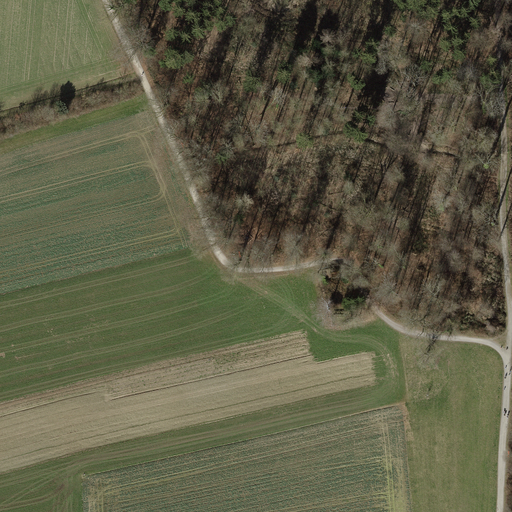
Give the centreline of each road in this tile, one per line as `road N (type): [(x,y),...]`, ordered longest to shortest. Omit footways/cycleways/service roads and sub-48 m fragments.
road 1 (track): [(107,0),(222,259),(263,270),(346,260),(369,300),(404,330),(508,353)]
road 2 (track): [(499,0),(508,353)]
road 3 (track): [(503,176),(331,158),(253,163),(228,175)]
road 4 (track): [(508,353),(500,511)]
